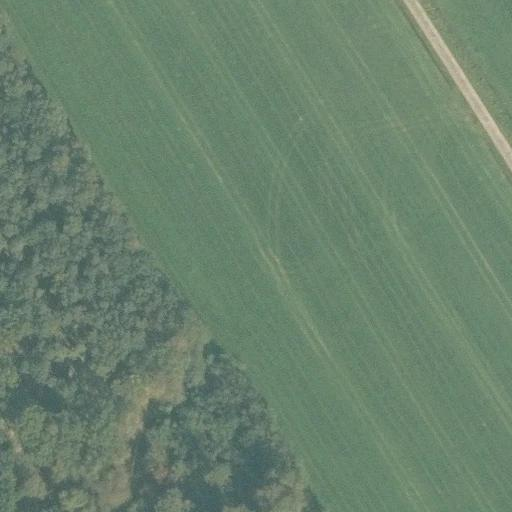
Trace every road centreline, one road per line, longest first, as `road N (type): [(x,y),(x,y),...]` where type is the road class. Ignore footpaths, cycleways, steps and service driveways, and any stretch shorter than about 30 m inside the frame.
road 1 (unknown): [(0,105),(126,306),(145,350),(139,438),(117,511)]
road 2 (track): [(511,162),(409,0)]
